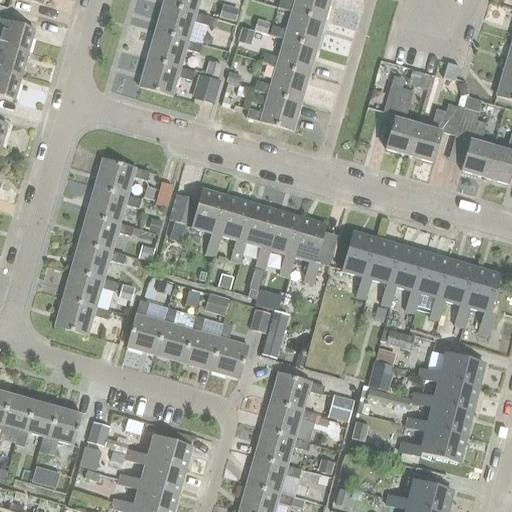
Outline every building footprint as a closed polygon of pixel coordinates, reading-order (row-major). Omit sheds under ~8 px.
[(163,0),(162,4),(195,14),(198,0),(163,0)] [(277,9),(291,13),(323,23),(329,0),(294,0),(293,4),(279,0),(277,9)] [(162,4),(154,32),(187,42),(192,23),(206,27),(209,18),(195,14),(162,4)] [(269,37),(283,40),(315,50),(323,23),(291,13),(285,32),(271,28),(269,37)] [(0,20),(0,45),(27,54),(33,30),(0,20)] [(154,32),(146,60),(179,69),(184,51),(198,55),(201,46),(187,42),(154,32)] [(261,64),(275,68),(307,78),(315,50),(283,40),(277,59),(263,55),(261,64)] [(511,41),(503,69),(511,71),(511,41)] [(0,45),(0,71),(20,77),(27,54),(0,45)] [(193,73),(179,69),(146,60),(138,88),(171,98),(176,78),(190,82),(193,73)] [(203,77),(216,80),(220,66),(207,62),(203,77)] [(441,79),(453,83),(458,68),(446,65),(441,79)] [(253,92),(267,95),(299,105),(307,78),(275,68),(269,87),(256,83),(253,92)] [(511,71),(503,69),(495,97),(511,102),(511,71)] [(20,77),(0,71),(0,96),(13,101),(20,77)] [(407,86),(423,90),(427,77),(422,76),(412,73),(411,73),(407,86)] [(190,98),(199,100),(212,103),(217,84),(196,78),(190,98)] [(384,150),(407,157),(416,127),(403,123),(412,94),(389,87),(382,114),(394,118),(393,120),(384,150)] [(299,105),(267,95),(261,114),(248,110),(245,119),(291,133),(299,105)] [(440,134),(454,138),(461,111),(447,106),(445,114),(435,111),(429,131),(416,127),(407,157),(431,164),(440,134)] [(460,172),(483,179),(492,149),(479,145),(485,125),(475,122),(477,115),(461,111),(454,138),(469,142),(460,172)] [(492,149),(483,179),(507,186),(511,168),(511,132),(511,133),(505,153),(492,149)] [(101,160),(93,188),(126,197),(131,178),(145,182),(148,173),(101,160)] [(154,205),(165,208),(171,187),(160,184),(154,205)] [(142,199),(150,201),(153,190),(145,187),(142,199)] [(93,188),(85,215),(118,225),(124,206),(137,210),(140,201),(126,197),(93,188)] [(214,258),(219,238),(215,237),(226,199),(200,191),(189,230),(210,235),(204,255),(214,258)] [(179,197),(171,222),(183,226),(190,201),(179,197)] [(215,237),(219,238),(234,242),(229,262),(238,265),(244,245),(240,244),(251,206),(226,199),(215,237)] [(263,272),(268,252),(264,251),(275,213),(251,206),(240,244),(244,245),(259,250),(253,269),(263,272)] [(287,279),(293,260),(288,258),(300,220),(275,213),(264,251),(268,252),(283,257),(278,276),(287,279)] [(85,215),(78,243),(110,253),(116,234),(130,238),(132,229),(118,225),(85,215)] [(324,227),(304,221),(300,220),(288,258),(293,260),(293,259),(308,264),(302,283),(312,286),(318,265),(313,264),(324,227)] [(364,301),(370,282),(366,281),(377,242),(351,235),(340,273),(360,279),(354,298),(364,301)] [(389,308),(394,289),(390,288),(401,249),(377,242),(366,281),(370,282),(384,286),(379,305),(389,308)] [(78,243),(70,271),(102,280),(108,262),(122,265),(124,257),(110,253),(78,243)] [(413,315),(419,296),(414,295),(426,256),(401,249),(390,288),(394,289),(409,293),(403,312),(413,315)] [(438,322),(443,303),(439,302),(450,263),(426,256),(414,295),(419,296),(434,300),(428,320),(438,322)] [(462,330),(468,310),(463,309),(475,270),(450,263),(439,302),(443,303),(458,307),(452,327),(462,330)] [(499,278),(479,272),(475,270),(463,309),(468,310),(482,314),(477,334),(487,337),(493,316),(488,315),(499,278)] [(70,271),(62,299),(95,308),(100,289),(114,293),(116,284),(102,280),(70,271)] [(118,300),(130,303),(134,290),(122,286),(118,300)] [(215,298),(211,314),(222,317),(227,301),(215,298)] [(108,312),(95,308),(62,299),(53,328),(86,337),(92,317),(106,321),(108,312)] [(126,348),(153,356),(162,323),(143,318),(147,304),(139,302),(126,348)] [(153,356),(180,364),(190,331),(171,326),(175,312),(166,310),(162,323),(153,356)] [(248,331),(263,335),(268,315),(254,311),(248,331)] [(180,364),(208,372),(218,339),(199,334),(203,320),(194,317),(190,331),(180,364)] [(218,339),(208,372),(238,380),(247,347),(227,342),(231,328),(222,325),(218,339)] [(388,325),(384,344),(415,350),(418,330),(388,325)] [(416,380),(423,381),(436,384),(437,380),(476,390),(482,364),(443,354),(443,357),(429,353),(424,371),(419,370),(416,380)] [(366,388),(387,394),(393,369),(372,364),(366,388)] [(277,374),(269,402),(302,411),(307,393),(321,396),(323,388),(277,374)] [(469,415),(476,390),(437,380),(436,384),(423,381),(419,396),(412,394),(410,404),(429,409),(430,405),(469,415)] [(32,403),(8,396),(0,423),(0,437),(3,428),(18,432),(17,432),(23,434),(32,403)] [(346,425),(352,403),(332,397),(326,419),(346,425)] [(315,415),(302,411),(269,402),(261,430),(294,439),(299,420),(313,424),(315,415)] [(56,409),(32,403),(23,434),(17,432),(13,446),(22,449),(26,435),(41,439),(47,441),(56,409)] [(463,439),(469,415),(430,405),(429,409),(426,424),(406,419),(404,429),(423,434),(424,429),(463,439)] [(364,409),(357,407),(353,423),(355,423),(355,424),(398,434),(401,425),(363,416),(364,409)] [(81,417),(56,409),(47,441),(41,439),(37,453),(46,456),(50,442),(72,448),(81,417)] [(86,444),(103,449),(109,429),(92,424),(86,444)] [(457,464),(463,439),(424,429),(423,434),(419,449),(400,444),(397,453),(418,459),(419,454),(457,464)] [(261,430),(253,457),(286,467),(291,448),(305,452),(308,443),(294,439),(261,430)] [(124,461),(143,467),(144,463),(183,474),(190,448),(152,437),(146,457),(127,451),(124,461)] [(109,451),(125,456),(127,446),(105,440),(103,448),(109,450),(109,451)] [(88,446),(82,466),(99,471),(105,451),(88,446)] [(253,457),(245,485),(278,495),(283,475),(297,479),(300,471),(286,467),(253,457)] [(120,476),(118,481),(117,486),(136,491),(137,488),(176,499),(183,474),(144,463),(143,467),(139,481),(120,476)] [(40,467),(35,482),(58,489),(63,474),(40,467)] [(386,496),(385,501),(384,506),(403,511),(404,508),(418,511),(444,511),(450,491),(411,481),(406,501),(386,496)] [(245,485),(237,511),(273,511),(275,504),(289,508),(304,511),(306,503),(292,499),(278,495),(245,485)] [(171,511),(176,499),(137,488),(136,491),(132,506),(113,501),(110,510),(115,511),(171,511)]
